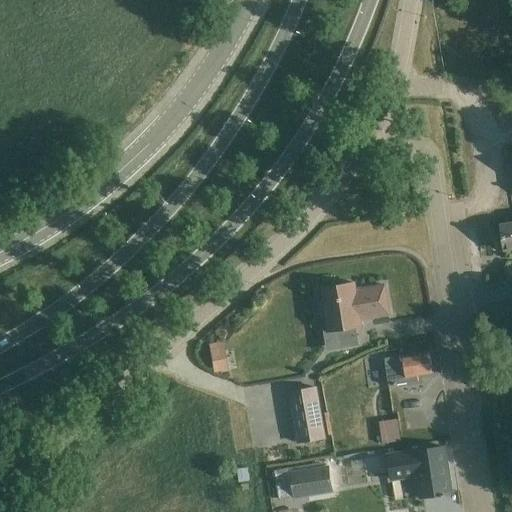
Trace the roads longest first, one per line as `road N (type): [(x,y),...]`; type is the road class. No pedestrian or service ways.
road 1 (primary): [(0,388),(130,318),(258,201),(339,79),(370,0)]
road 2 (unclassified): [(0,482),(120,389),(302,227),(341,185),(369,136)]
road 3 (primary): [(296,0),(259,95),(199,180),(57,312),(0,344)]
road 4 (unclassified): [(483,511),(438,170),(432,154),(369,136)]
road 5 (unclassified): [(0,252),(113,179),(196,89),(248,0)]
road 6 (unclassified): [(414,0),(369,136)]
